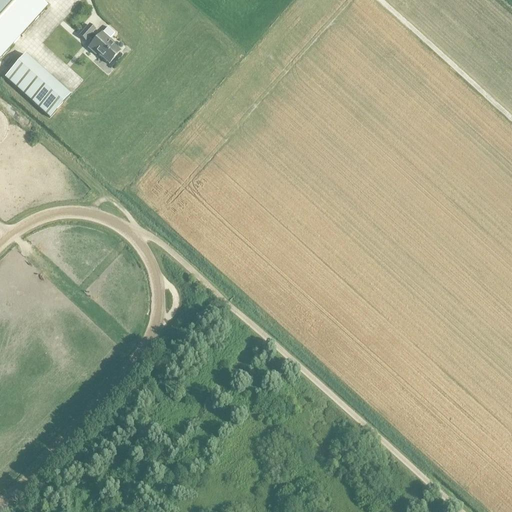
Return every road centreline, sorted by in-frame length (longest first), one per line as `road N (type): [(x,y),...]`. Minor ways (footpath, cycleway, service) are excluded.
road 1 (track): [(460,511),(0,102)]
road 2 (track): [(381,0),(511,118)]
